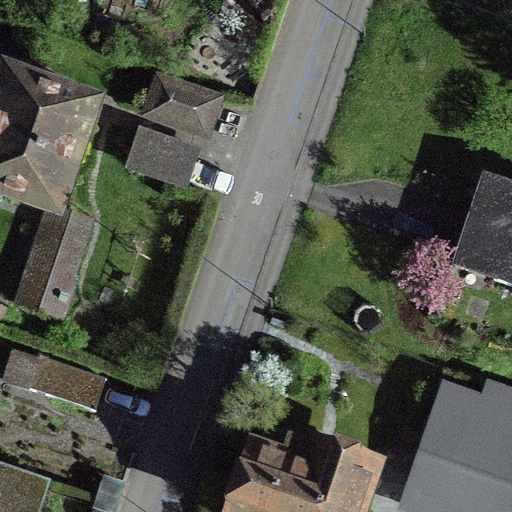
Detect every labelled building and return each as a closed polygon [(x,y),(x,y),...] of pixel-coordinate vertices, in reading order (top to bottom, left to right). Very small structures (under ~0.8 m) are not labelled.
[(0,202),(71,227),(112,112),(19,80),(0,134),(0,202)] [(224,110),(163,91),(151,129),(212,149),(224,110)] [(202,162),(148,144),(133,187),(187,205),(202,162)] [(511,288),(511,196),(491,190),(465,273),(511,288)] [(109,391),(21,363),(12,391),(100,419),(109,391)] [(511,511),(511,420),(449,399),(411,511),(511,511)] [(261,477),(249,511),(379,511),(392,474),(320,450),(316,460),(305,456),(300,473),(287,469),(282,484),(261,477)] [(0,511),(50,511),(56,494),(0,474),(0,511)]
